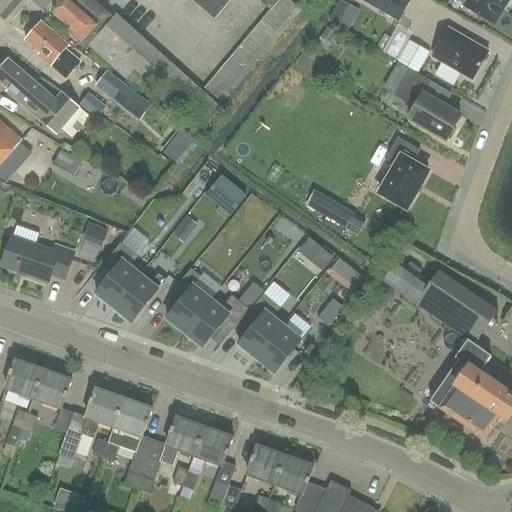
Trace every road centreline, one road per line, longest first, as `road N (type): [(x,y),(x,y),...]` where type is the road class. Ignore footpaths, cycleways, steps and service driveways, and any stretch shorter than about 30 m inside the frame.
road 1 (tertiary): [(492,508),(404,461),(0,315)]
road 2 (residential): [(511,102),(466,222),(473,251),(511,273)]
